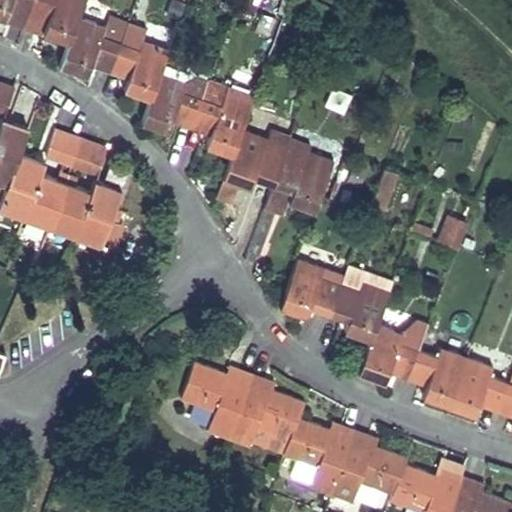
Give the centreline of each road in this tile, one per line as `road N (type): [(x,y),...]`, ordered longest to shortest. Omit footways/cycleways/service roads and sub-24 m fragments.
road 1 (residential): [(201,273),(251,303),(293,351),(343,387),(401,418),(511,449)]
road 2 (residential): [(0,53),(115,116),(192,212),(201,273)]
road 3 (residential): [(18,414),(48,368),(201,273)]
